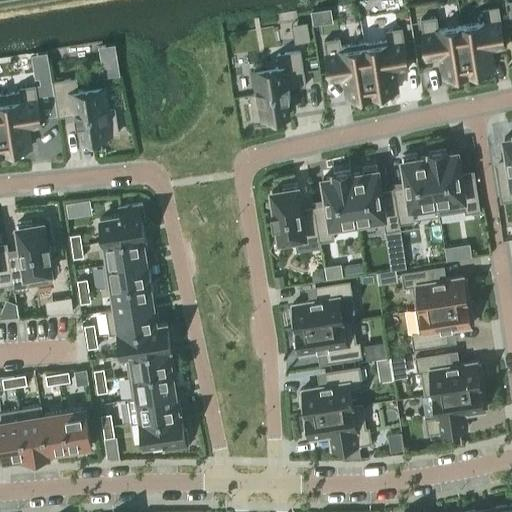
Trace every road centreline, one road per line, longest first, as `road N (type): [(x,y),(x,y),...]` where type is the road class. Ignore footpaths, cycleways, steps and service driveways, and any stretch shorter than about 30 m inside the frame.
road 1 (residential): [(277,486),(270,346),(246,165),(261,155),(511,98)]
road 2 (residential): [(0,186),(135,172),(155,178),(225,485)]
road 3 (residential): [(511,458),(379,484),(277,486)]
road 4 (residential): [(225,485),(0,493)]
